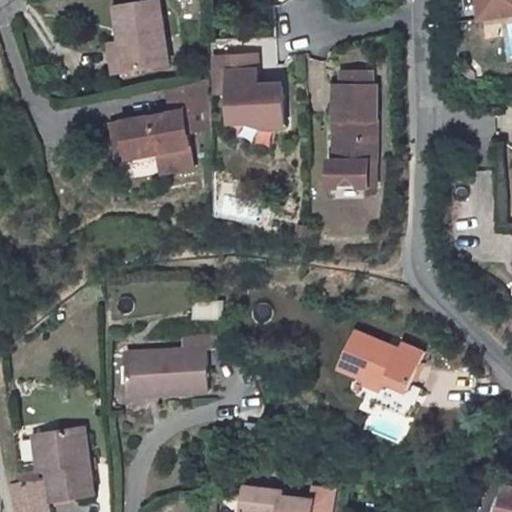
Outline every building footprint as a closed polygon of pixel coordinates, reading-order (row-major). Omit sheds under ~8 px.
[(114,71),(169,63),(158,0),(140,0),(113,4),(118,41),(110,43),(114,71)] [(511,0),(481,0),(484,21),(511,16),(511,0)] [(231,122),(250,121),(265,127),(286,126),(284,94),(275,95),(266,86),(259,87),(257,55),(215,58),(218,95),(230,94),(231,122)] [(341,123),(341,165),(335,165),(329,165),(329,191),(375,191),(374,165),(381,165),(381,89),(375,89),(375,77),(344,77),(344,89),(335,89),(335,124),(341,123)] [(163,115),(159,123),(148,117),(121,122),(127,157),(159,153),(162,173),(193,167),(188,134),(211,129),(202,79),(163,86),(168,114),(163,115)] [(284,85),(266,86),(275,95),(284,94),(284,85)] [(163,115),(148,117),(159,123),(163,115)] [(111,124),(116,159),(127,157),(121,122),(111,124)] [(198,317),(223,316),(223,301),(198,302),(198,317)] [(396,353),(354,330),(335,365),(378,388),(382,380),(403,392),(422,358),(399,346),(396,353)] [(221,337),(186,339),(186,351),(130,355),(132,393),(161,391),(161,397),(208,394),(207,350),(227,350),(221,337)] [(47,464),(50,496),(94,491),(86,423),(44,428),(47,464)] [(47,464),(44,428),(36,428),(40,464),(47,464)] [(14,511),(52,511),(44,476),(8,484),(14,511)] [(281,494),(242,490),(239,511),(329,511),(331,494),(312,492),(310,505),(280,501),(281,494)]
